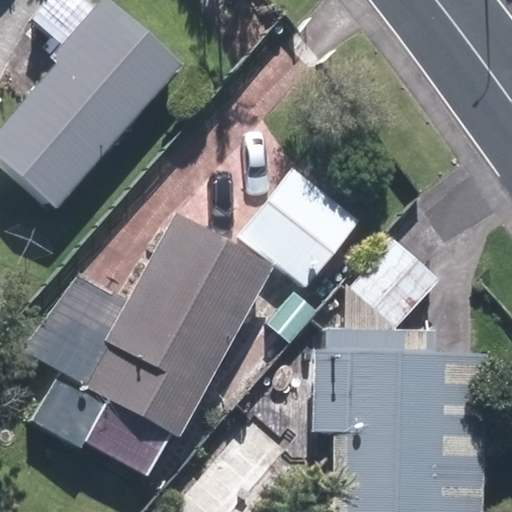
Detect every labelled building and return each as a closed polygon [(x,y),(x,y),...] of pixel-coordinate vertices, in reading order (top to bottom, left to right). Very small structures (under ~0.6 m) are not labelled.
[(0,134),(0,165),(55,213),(181,70),(103,2),(93,12),(79,0),(51,0),(31,24),(60,50),(51,60),(59,68),(0,134)] [(241,238),(304,289),(358,221),(293,171),(241,238)] [(76,401),(52,444),(147,493),(272,271),(177,218),(126,310),(70,279),(0,359),(76,401)] [(348,295),(389,332),(437,280),(394,242),(348,295)] [(268,327),(283,339),(309,307),(294,295),(268,327)] [(343,511),(481,511),(484,355),(425,354),(425,337),(326,336),(326,356),(306,356),(304,436),(345,437),(343,511)] [(243,416),(181,486),(210,511),(230,511),(284,452),(243,416)]
